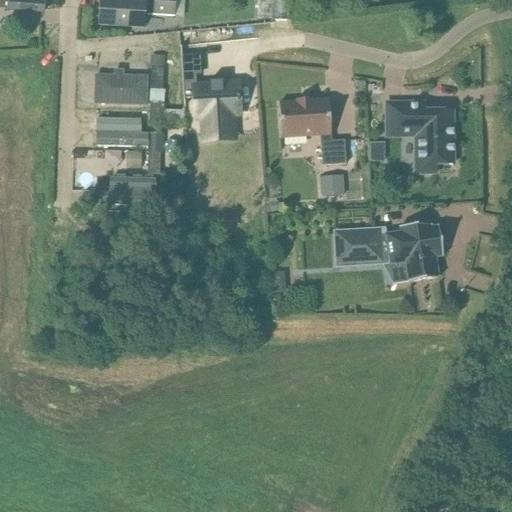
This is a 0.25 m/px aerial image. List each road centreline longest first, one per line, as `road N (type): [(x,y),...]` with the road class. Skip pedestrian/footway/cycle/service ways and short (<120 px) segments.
road 1 (residential): [(313,41),(397,63),(434,55),(465,28),(511,13)]
road 2 (residential): [(65,209),(75,0)]
road 3 (unclassified): [(436,511),(511,334)]
